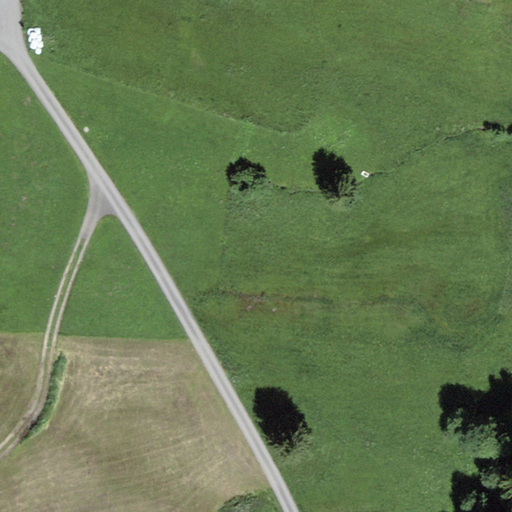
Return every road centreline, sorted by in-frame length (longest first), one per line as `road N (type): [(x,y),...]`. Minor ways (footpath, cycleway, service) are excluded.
road 1 (unclassified): [(292,511),(168,286),(5,30)]
road 2 (track): [(0,450),(41,387),(58,307),(106,184)]
